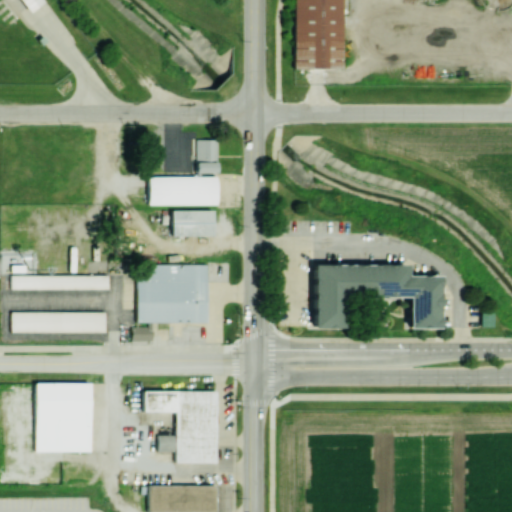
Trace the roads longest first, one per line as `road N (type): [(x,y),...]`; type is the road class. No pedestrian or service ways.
road 1 (secondary): [(254,363),(254,0)]
road 2 (secondary): [(511,347),(270,349),(254,363)]
road 3 (secondary): [(254,363),(270,376),(511,374)]
road 4 (residential): [(254,112),(511,113)]
road 5 (residential): [(0,361),(254,363)]
road 6 (residential): [(0,112),(254,112)]
road 7 (secondary): [(253,511),(254,363)]
